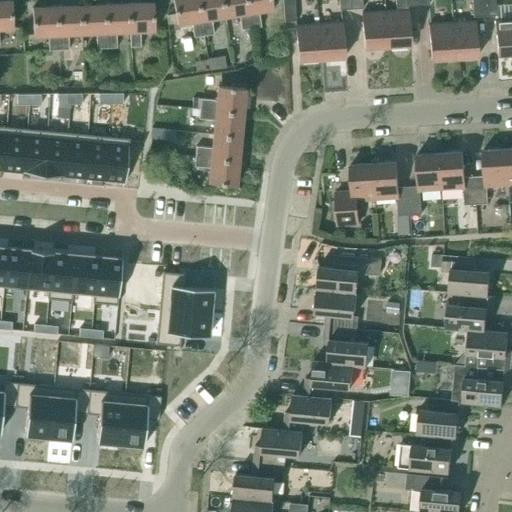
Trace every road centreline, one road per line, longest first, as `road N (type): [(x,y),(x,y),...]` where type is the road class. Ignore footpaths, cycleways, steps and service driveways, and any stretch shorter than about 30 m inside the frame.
road 1 (unclassified): [(274,238),(283,172),(312,128),(340,119),(511,109)]
road 2 (unclassified): [(177,511),(186,463),(255,369),(274,238)]
road 3 (residential): [(127,226),(125,195),(0,185)]
road 4 (residential): [(127,226),(274,238)]
road 5 (residential): [(0,231),(122,242),(127,226)]
